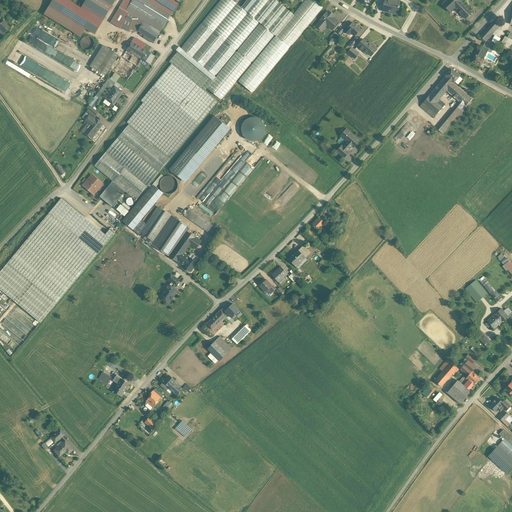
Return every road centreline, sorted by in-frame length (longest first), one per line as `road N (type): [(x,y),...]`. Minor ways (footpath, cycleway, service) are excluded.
road 1 (unclassified): [(37,511),(190,332),(450,60)]
road 2 (residential): [(62,187),(207,0)]
road 3 (residential): [(450,60),(334,0)]
road 4 (track): [(457,415),(385,511)]
